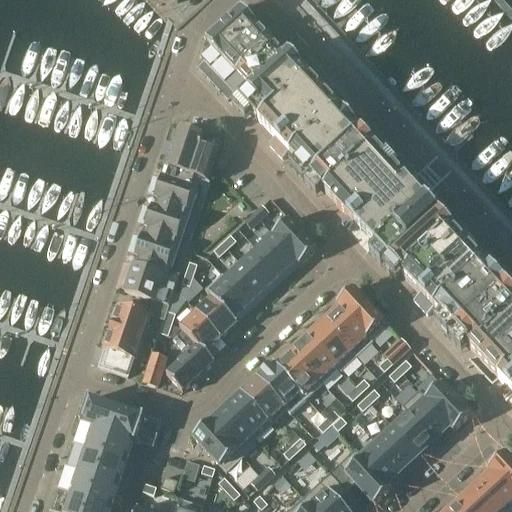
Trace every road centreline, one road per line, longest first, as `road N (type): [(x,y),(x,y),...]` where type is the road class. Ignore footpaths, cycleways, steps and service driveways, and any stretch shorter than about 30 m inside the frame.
road 1 (residential): [(351,255),(226,374),(208,403),(183,415),(74,379)]
road 2 (residential): [(170,80),(74,379)]
road 3 (residential): [(351,255),(225,118),(170,80)]
road 4 (residential): [(505,420),(351,255)]
road 5 (residential): [(74,379),(29,511)]
road 6 (residential): [(408,511),(505,420)]
